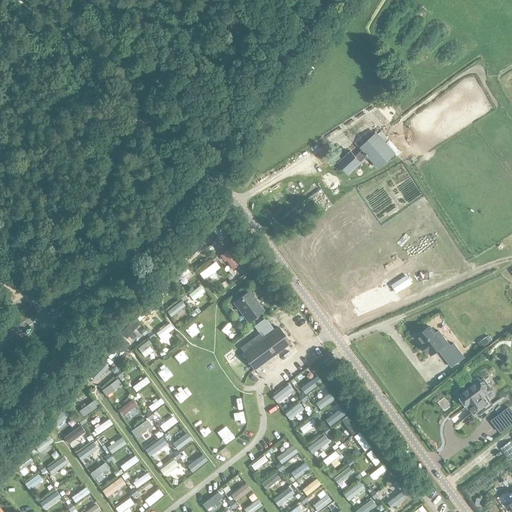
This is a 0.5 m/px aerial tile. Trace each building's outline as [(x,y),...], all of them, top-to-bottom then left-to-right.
[(395,153),(376,133),(361,147),(363,149),(355,156),(350,151),(338,162),(348,173),(361,162),(360,161),(367,155),(379,168),(395,153)] [(208,222),(220,241),(226,237),(214,218),(208,222)] [(197,239),(182,254),(188,259),(203,245),(197,239)] [(222,254),(233,270),(239,266),(228,250),(222,254)] [(215,263),(199,274),(203,280),(219,268),(215,263)] [(185,267),(173,277),(177,282),(189,272),(185,267)] [(408,276),(392,286),(396,293),(412,283),(408,276)] [(165,280),(152,294),(157,300),(170,286),(165,280)] [(199,286),(188,295),(193,301),(204,292),(199,286)] [(255,299),(254,300),(247,291),(233,302),(248,322),(263,310),(255,299)] [(148,301),(135,315),(141,320),(154,306),(148,301)] [(180,302),(166,313),(170,318),(184,306),(180,302)] [(258,332),(259,333),(240,348),(244,353),(242,354),(254,369),(290,342),(278,327),(274,330),(265,318),(254,326),(258,332)] [(134,319),(121,333),(126,338),(139,324),(134,319)] [(169,324),(155,334),(159,340),(173,329),(169,324)] [(427,353),(428,352),(430,355),(438,349),(451,367),(464,357),(453,343),(450,346),(439,330),(435,333),(429,326),(417,336),(422,343),(421,344),(427,353)] [(148,339),(136,348),(139,354),(152,345),(148,339)] [(119,341),(105,355),(111,360),(124,347),(119,341)] [(102,363),(89,376),(95,381),(108,368),(102,363)] [(146,376),(131,387),(135,394),(150,382),(146,376)] [(317,377),(301,389),(305,395),(321,382),(317,377)] [(463,386),(466,390),(459,395),(467,406),(467,407),(469,405),(474,412),(476,410),(479,414),(492,404),(484,394),(487,392),(486,391),(490,388),(483,378),(479,381),(478,380),(473,385),(470,381),(463,386)] [(117,379),(102,390),(107,396),(122,385),(117,379)] [(287,387),(272,398),(276,404),(291,392),(287,387)] [(329,394),(315,405),(320,411),(334,399),(329,394)] [(161,396),(146,407),(151,413),(166,402),(161,396)] [(132,398),(117,410),(122,416),(137,405),(132,398)] [(95,400),(79,411),(83,417),(91,412),(99,406),(95,400)] [(299,403),(287,412),(290,417),(303,408),(299,403)] [(511,411),(509,407),(491,420),(500,432),(511,422),(511,411)] [(329,427),(345,414),(341,408),(325,420),(329,427)] [(63,411),(51,422),(56,428),(68,417),(63,411)] [(173,415),(158,426),(163,432),(178,421),(173,415)] [(340,420),(351,435),(357,430),(346,416),(340,420)] [(313,418),(298,429),(302,435),(317,424),(313,418)] [(112,424),(108,419),(93,429),(97,435),(112,424)] [(146,419),(131,430),(136,437),(151,425),(146,419)] [(79,427),(63,438),(67,444),(83,433),(79,427)] [(353,438),(364,453),(370,448),(359,433),(353,438)] [(187,434),(172,445),(177,452),(192,440),(187,434)] [(324,435),(306,448),(311,455),(329,442),(324,435)] [(48,437),(34,447),(38,453),(52,443),(48,437)] [(121,437),(106,448),(111,455),(126,443),(121,437)] [(162,438),(144,451),(149,457),(166,444),(162,438)] [(511,464),(511,443),(510,441),(500,448),(511,464)] [(92,444),(76,455),(81,461),(97,450),(92,444)] [(293,447),(276,460),(280,466),(298,453),(293,447)] [(365,454),(374,466),(379,462),(370,450),(365,454)] [(335,451),(321,462),(325,468),(340,457),(335,451)] [(263,454),(248,465),(253,472),(268,460),(263,454)] [(134,455),(119,466),(124,473),(139,461),(134,455)] [(203,455),(187,468),(191,474),(208,462),(203,455)] [(293,459),(304,474),(310,470),(299,455),(293,459)] [(28,456),(14,466),(18,472),(32,462),(28,456)] [(63,457),(46,470),(50,476),(67,464),(63,457)] [(174,460),(159,471),(163,477),(178,466),(174,460)] [(104,463),(88,474),(93,481),(109,469),(104,463)] [(381,465),(368,475),(372,480),(385,471),(381,465)] [(349,468),(333,480),(338,486),(353,474),(349,468)] [(147,473),(132,484),(137,490),(152,479),(147,473)] [(275,473),(261,485),(265,491),(279,479),(275,473)] [(38,474),(24,484),(29,490),(43,480),(38,474)] [(120,478),(101,492),(106,499),(125,485),(120,478)] [(316,479),(301,490),(306,497),(320,486),(316,479)] [(359,483),(343,495),(348,502),(364,489),(359,483)] [(245,485),(231,496),(235,502),(250,491),(245,485)] [(85,488),(70,499),(75,505),(90,494),(85,488)] [(287,488),(272,500),(277,506),(292,494),(287,488)] [(159,489),(144,500),(148,507),(163,495),(159,489)] [(380,496),(390,508),(394,505),(385,492),(380,496)] [(53,493),(39,503),(44,509),(57,499),(53,493)] [(217,494),(202,505),(207,511),(222,501),(217,494)] [(327,495),(312,507),(316,511),(318,511),(331,502),(327,495)] [(129,498),(114,510),(116,511),(123,511),(134,504),(129,498)] [(371,500),(355,511),(368,511),(376,507),(371,500)] [(257,501),(243,511),(244,511),(254,511),(262,507),(257,501)] [(0,511),(10,511),(12,511),(4,502),(0,505),(0,511)]
